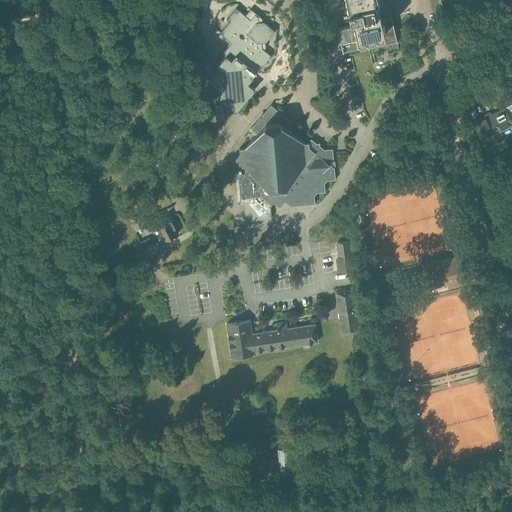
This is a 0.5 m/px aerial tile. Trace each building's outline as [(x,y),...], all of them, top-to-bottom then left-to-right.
[(220,101),(223,101),(236,111),(255,89),(248,83),(253,77),(251,75),(260,65),(262,67),(271,56),(263,49),(264,47),(265,42),(266,42),(275,31),(264,22),(262,22),(262,19),(251,9),(245,15),(236,8),(226,19),(229,22),(220,33),(232,42),(222,53),(225,56),(216,67),(219,69),(210,80),(222,91),(219,94),(220,101)] [(270,206),(274,202),(276,202),(276,203),(277,203),(277,202),(281,201),(282,202),(282,201),(285,201),(290,206),(315,204),(314,195),(317,192),(325,192),(324,183),(327,180),(335,179),(334,168),(335,166),(335,162),(333,160),(334,160),(332,148),(324,149),(311,138),(308,143),(304,143),(290,131),(290,124),(292,122),(271,105),(254,125),(256,134),(245,148),(240,149),(240,153),(235,159),(238,162),(239,162),(239,164),(242,164),(242,167),(244,166),(245,173),(238,174),(240,197),(243,197),(245,216),(250,215),(250,220),(271,218),(270,206)] [(511,108),(507,111),(505,107),(491,114),(490,112),(473,120),(483,140),(489,137),(488,136),(493,134),(500,131),(498,129),(511,122),(511,123),(511,108)] [(170,216),(152,225),(150,220),(144,223),(149,232),(157,228),(163,241),(178,233),(170,216)] [(167,251),(161,241),(154,244),(159,255),(167,251)] [(336,243),(338,258),(336,258),(339,272),(355,269),(353,256),(350,257),(348,241),(336,243)] [(466,282),(459,257),(443,261),(444,265),(426,269),(430,287),(448,282),(449,286),(466,282)] [(359,332),(353,290),(336,293),(339,319),(341,334),(359,332)] [(365,293),(359,294),(362,312),(367,311),(365,293)] [(252,334),(250,320),(226,324),(231,357),(255,354),(254,352),(317,342),(314,324),(287,328),(286,321),(276,323),(277,330),(252,334)] [(387,380),(393,378),(390,366),(384,368),(387,380)] [(251,404),(252,415),(267,412),(265,402),(251,404)] [(244,468),(256,467),(254,446),(241,448),(244,468)] [(278,450),(279,464),(280,475),(290,474),(289,463),(295,463),(294,449),(278,450)]
